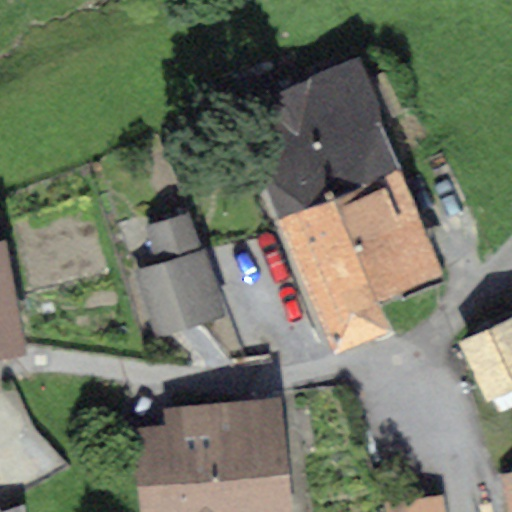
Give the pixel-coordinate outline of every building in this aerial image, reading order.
[(229,92),(263,170),(368,125),(350,79),(289,105),(281,93),(267,98),(259,79),(229,92)] [(263,170),(282,216),(387,171),(368,125),(263,170)] [(425,259),(387,171),(282,216),(337,347),(375,331),(366,311),(436,282),(425,259)] [(162,324),(215,307),(186,219),(153,229),(166,270),(147,276),(162,324)] [(0,281),(0,338),(11,337),(0,281)] [(511,323),(469,343),(491,389),(511,379),(511,323)] [(180,434),(134,437),(147,511),(274,511),(262,403),(177,412),(180,434)] [(389,511),(444,511),(443,501),(389,509),(389,511)]
